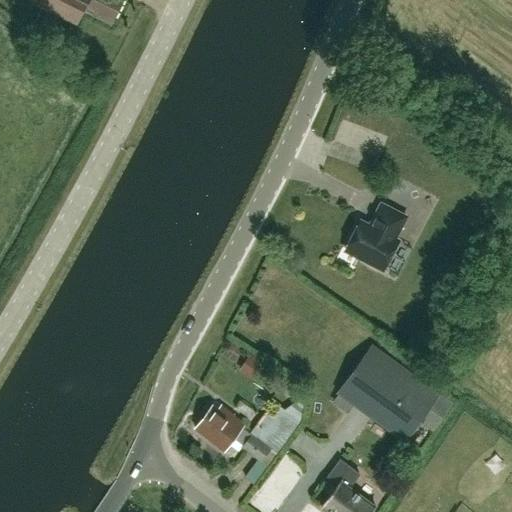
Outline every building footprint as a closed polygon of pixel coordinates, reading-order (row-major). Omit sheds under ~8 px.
[(123,0),(32,0),(32,2),(77,24),(83,11),(111,24),(123,0)] [(375,220),(371,227),(361,222),(347,249),(384,268),(398,241),(395,239),(407,216),(382,203),(374,219),(375,220)] [(439,392),(374,345),(345,385),(409,433),(439,392)] [(262,461),(271,448),(243,427),(246,423),(224,406),(220,410),(214,405),(197,428),(226,449),(235,437),(244,444),(242,446),(262,461)] [(280,409),(254,419),(259,434),(286,424),(280,409)] [(359,474),(340,460),(326,479),(336,487),(321,506),(328,511),(372,511),(376,507),(350,487),(359,474)]
